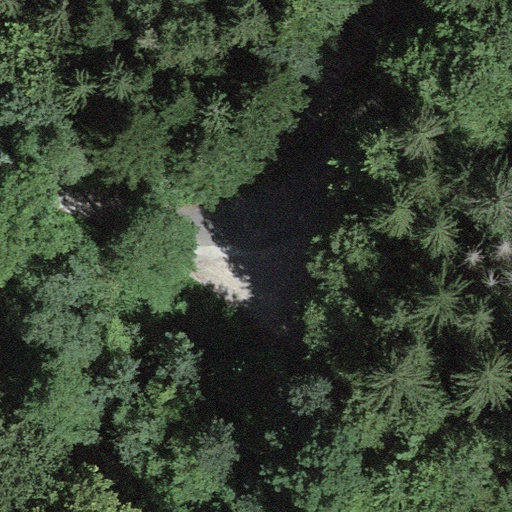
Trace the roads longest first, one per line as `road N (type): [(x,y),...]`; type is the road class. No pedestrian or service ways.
road 1 (residential): [(450,0),(322,174),(256,217),(171,220),(0,159)]
road 2 (track): [(256,217),(380,511)]
